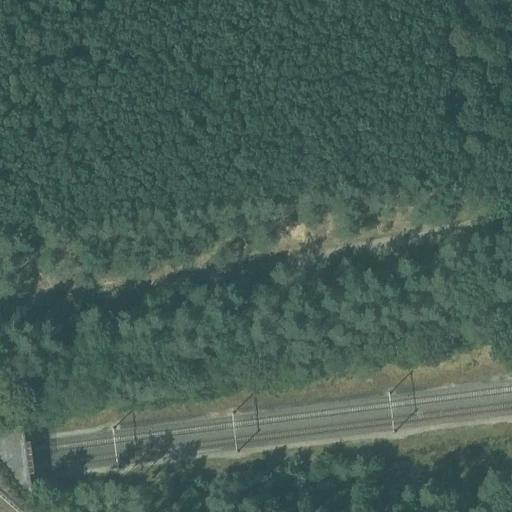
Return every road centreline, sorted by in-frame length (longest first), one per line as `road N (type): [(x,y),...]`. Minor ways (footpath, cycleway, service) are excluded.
road 1 (unclassified): [(511,220),(0,307)]
road 2 (track): [(357,0),(511,37)]
